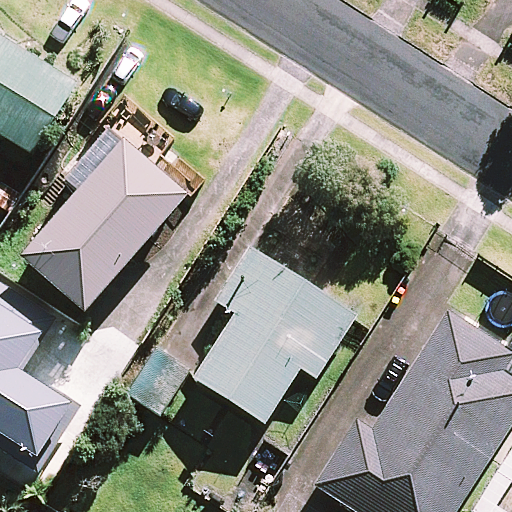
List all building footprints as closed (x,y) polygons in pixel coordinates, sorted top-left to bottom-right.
[(0,39),(0,140),(33,161),(79,88),(0,39)] [(189,197),(112,131),(67,184),(80,196),(23,263),(86,317),(189,197)] [(356,320),(251,252),(216,306),(236,319),(195,382),(265,427),(301,371),(316,380),(356,320)] [(54,322),(0,287),(0,437),(39,462),(73,409),(19,374),(54,322)] [(511,356),(511,351),(449,311),(371,433),(356,424),(315,488),(352,511),(454,511),(511,423),(511,379),(501,373),(511,356)] [(188,376),(160,359),(134,401),(163,418),(188,376)]
